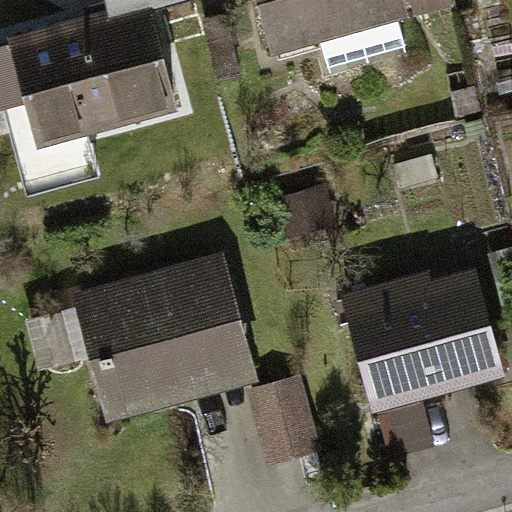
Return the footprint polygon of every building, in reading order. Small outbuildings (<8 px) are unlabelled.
[(152,0),(119,0),(12,31),(42,134),(180,93),(152,0)] [(410,0),(259,0),(275,50),(414,9),(410,0)] [(339,224),(327,180),(280,192),(292,237),(339,224)] [(223,245),(73,288),(109,412),(259,369),(223,245)] [(434,264),(345,288),(375,396),(504,361),(478,264),(437,275),(434,264)] [(300,370),(249,385),(270,457),(321,442),(300,370)] [(425,397),(390,407),(402,449),(437,439),(425,397)]
